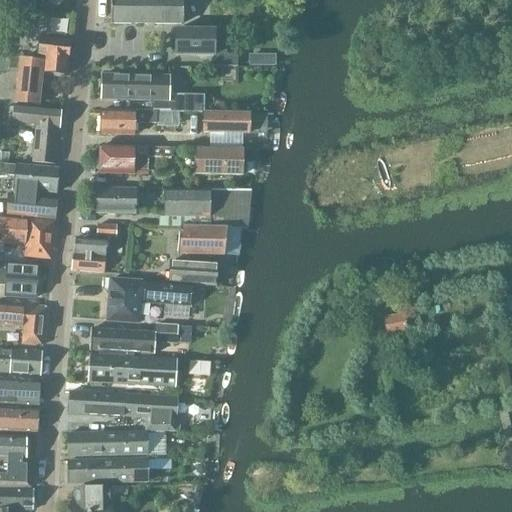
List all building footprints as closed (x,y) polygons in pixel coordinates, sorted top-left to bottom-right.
[(181,25),(181,0),(111,0),(111,25),(181,25)] [(237,68),(237,56),(226,56),(227,46),(214,45),(215,31),(176,31),(175,56),(213,57),(213,68),(237,68)] [(67,76),(70,42),(40,39),(38,58),(42,59),(42,63),(19,60),(14,104),(39,106),(43,74),(67,76)] [(250,56),(250,68),(262,68),(262,56),(250,56)] [(1,59),(0,66),(0,73),(7,74),(9,60),(1,59)] [(187,113),(187,95),(169,95),(170,78),(102,77),(101,100),(143,101),(142,112),(187,113)] [(55,166),(60,110),(13,106),(11,126),(36,129),(33,164),(55,166)] [(134,123),(152,124),(156,124),(156,113),(101,112),(101,136),(134,136),(134,123)] [(249,135),(250,115),(204,114),(203,134),(249,135)] [(100,148),(100,158),(96,161),(96,171),(100,173),(100,175),(132,176),(132,174),(146,175),(147,149),(100,148)] [(242,177),(243,151),(198,150),(198,176),(242,177)] [(56,194),(58,170),(2,165),(1,176),(15,177),(13,196),(9,196),(7,216),(54,221),(57,201),(36,198),(36,192),(56,194)] [(137,215),(138,190),(96,190),(95,215),(137,215)] [(211,192),(165,191),(164,218),(211,219),(211,192)] [(0,244),(25,248),(24,259),(50,261),(54,223),(0,217),(0,244)] [(117,239),(117,226),(97,226),(97,238),(117,239)] [(180,256),(227,257),(228,230),(181,229),(180,256)] [(103,273),(105,242),(74,240),(72,271),(103,273)] [(216,288),(217,265),(170,262),(168,285),(216,288)] [(36,299),(38,268),(0,264),(0,286),(6,287),(5,297),(36,299)] [(138,325),(142,283),(110,280),(107,322),(138,325)] [(190,309),(192,289),(145,285),(143,306),(190,309)] [(511,296),(498,300),(501,316),(511,313),(511,296)] [(42,347),(45,309),(0,304),(0,325),(24,327),(22,345),(42,347)] [(407,332),(404,315),(383,319),(387,337),(407,332)] [(177,346),(178,331),(178,328),(155,326),(154,335),(90,331),(89,351),(99,352),(99,356),(133,358),(134,354),(153,355),(154,344),(177,346)] [(0,373),(40,376),(41,354),(0,350),(0,373)] [(175,389),(175,384),(176,361),(90,356),(88,384),(175,389)] [(0,404),(38,407),(39,383),(0,380),(0,404)] [(125,396),(70,393),(69,414),(124,417),(125,396)] [(178,399),(125,396),(124,417),(147,420),(147,433),(148,433),(180,432),(180,421),(177,421),(178,399)] [(0,432),(37,434),(38,411),(0,408),(0,432)] [(147,433),(67,435),(68,458),(148,456),(148,433),(147,433)] [(26,438),(0,437),(0,461),(26,462),(26,455),(30,452),(30,443),(26,441),(26,438)] [(148,483),(147,460),(68,462),(68,485),(148,483)] [(170,460),(160,460),(160,471),(171,471),(170,460)] [(30,462),(26,462),(4,462),(4,473),(0,472),(0,488),(30,489),(30,462)] [(111,511),(111,489),(84,490),(74,490),(75,504),(71,504),(71,511),(111,511)] [(33,511),(34,491),(0,490),(0,511),(19,511),(33,511)]
